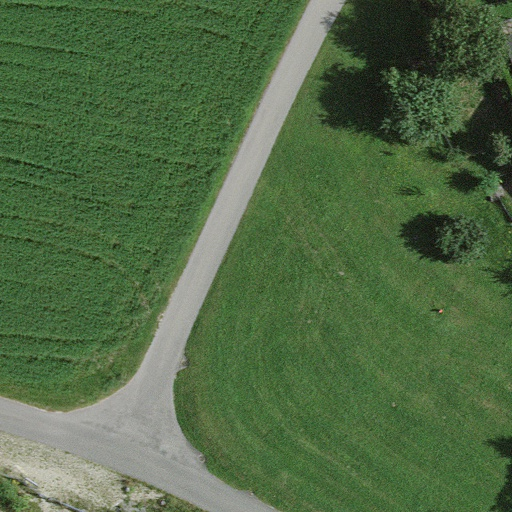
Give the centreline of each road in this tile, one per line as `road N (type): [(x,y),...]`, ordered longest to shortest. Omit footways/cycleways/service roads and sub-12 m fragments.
road 1 (residential): [(119,453),(328,0)]
road 2 (unclassified): [(233,511),(119,453)]
road 3 (unclassified): [(119,453),(0,414)]
